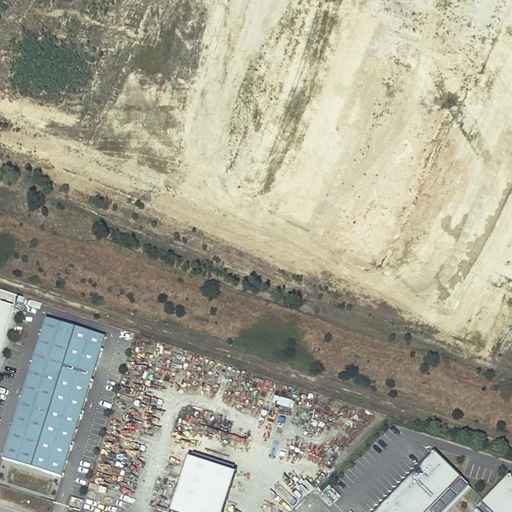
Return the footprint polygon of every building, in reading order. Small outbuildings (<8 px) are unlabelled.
[(0,349),(12,309),(0,305),(0,349)] [(46,320),(2,460),(61,479),(105,339),(46,320)] [(275,396),(273,403),(292,408),(294,401),(275,396)] [(427,511),(460,479),(433,453),(375,511),(427,511)] [(223,511),(235,474),(187,458),(169,511),(223,511)] [(511,511),(511,480),(508,476),(480,504),(488,511),(511,511)]
